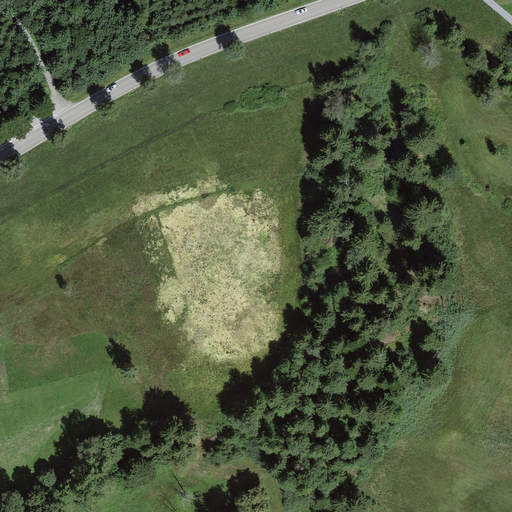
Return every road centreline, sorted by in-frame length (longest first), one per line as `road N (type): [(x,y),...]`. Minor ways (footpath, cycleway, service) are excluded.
road 1 (tertiary): [(0,159),(161,67),(345,0)]
road 2 (track): [(9,0),(69,117)]
